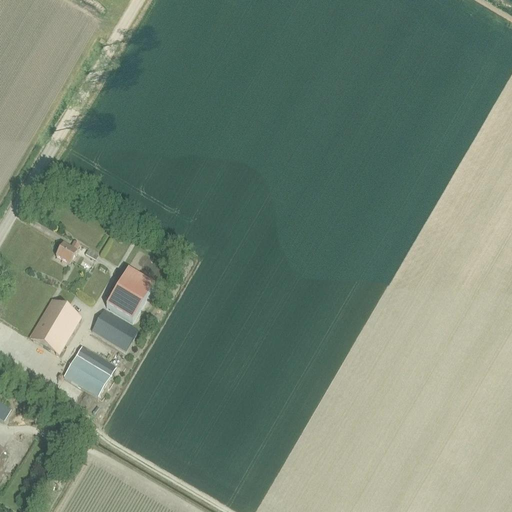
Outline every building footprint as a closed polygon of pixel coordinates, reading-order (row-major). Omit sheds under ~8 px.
[(63,246),(55,258),(69,267),(77,254),(75,253),(79,246),(74,243),(70,250),(63,246)] [(88,251),(85,256),(96,262),(98,257),(88,251)] [(153,290),(127,274),(106,309),(132,324),(153,290)] [(52,303),(30,341),(58,358),(81,320),(52,303)] [(104,312),(91,333),(126,354),(138,333),(104,312)] [(81,350),(63,379),(98,400),(116,371),(81,350)] [(0,407),(0,421),(4,424),(10,413),(0,407)]
